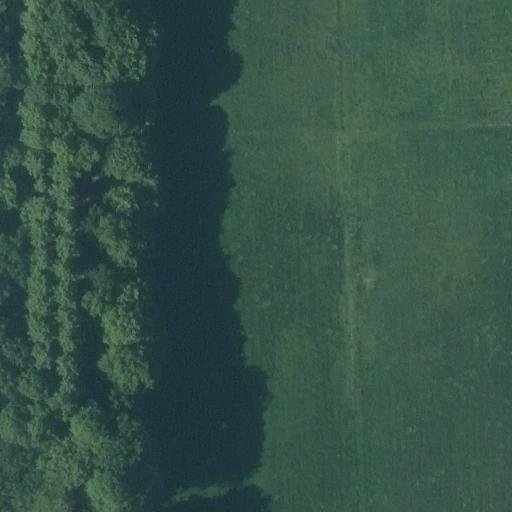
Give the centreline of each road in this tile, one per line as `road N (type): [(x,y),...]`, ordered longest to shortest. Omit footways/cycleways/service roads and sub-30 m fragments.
road 1 (track): [(71,385),(53,0)]
road 2 (track): [(71,385),(77,511)]
